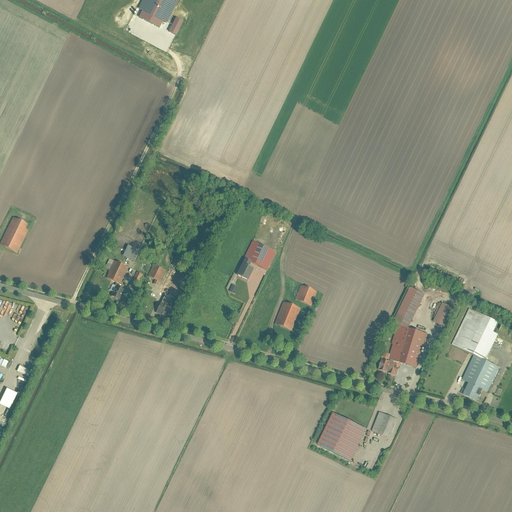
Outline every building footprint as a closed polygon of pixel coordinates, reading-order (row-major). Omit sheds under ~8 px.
[(139,11),(136,19),(157,29),(160,23),(166,23),(171,11),(165,6),(165,0),(141,0),(137,9),(139,11)] [(173,18),(167,33),(175,36),(180,21),(173,18)] [(30,228),(12,219),(0,243),(0,244),(17,253),(30,228)] [(276,253),(253,241),(244,260),(250,263),(267,271),(276,253)] [(138,251),(127,246),(122,256),(134,261),(138,251)] [(127,268),(114,262),(106,280),(120,285),(127,268)] [(236,275),(248,280),(253,270),(248,267),(242,264),(236,275)] [(166,271),(153,265),(148,276),(155,280),(159,281),(161,282),(166,271)] [(131,287),(136,289),(141,276),(136,274),(131,287)] [(170,299),(178,281),(170,277),(167,284),(165,283),(160,294),(164,296),(169,298),(170,299)] [(239,288),(232,285),(229,291),(236,294),(239,288)] [(301,286),(296,300),(311,306),(316,292),(301,286)] [(123,290),(115,287),(110,298),(118,301),(123,290)] [(398,325),(407,329),(423,295),(410,289),(393,323),(398,325)] [(164,296),(161,303),(166,305),(169,298),(164,296)] [(156,314),(166,318),(171,307),(166,305),(161,303),(156,314)] [(300,309),(284,303),(275,325),(291,331),(300,309)] [(452,308),(442,304),(433,322),(443,326),(452,308)] [(497,322),(469,309),(453,346),(474,355),(485,361),(498,335),(493,332),(497,322)] [(407,329),(398,325),(388,359),(417,367),(426,334),(407,329)] [(383,353),(378,370),(396,376),(399,369),(394,367),(396,363),(387,361),(389,355),(383,353)] [(478,388),(488,392),(499,367),(485,361),(474,355),(462,380),(469,383),(478,388)] [(26,376),(28,370),(17,366),(15,372),(26,376)] [(463,395),(476,402),(479,396),(475,395),(478,388),(469,383),(463,395)] [(3,389),(0,397),(0,406),(8,410),(11,404),(15,393),(8,390),(7,391),(3,389)] [(397,420),(380,413),(372,432),(390,439),(397,420)] [(366,430),(332,414),(317,446),(351,462),(366,430)]
